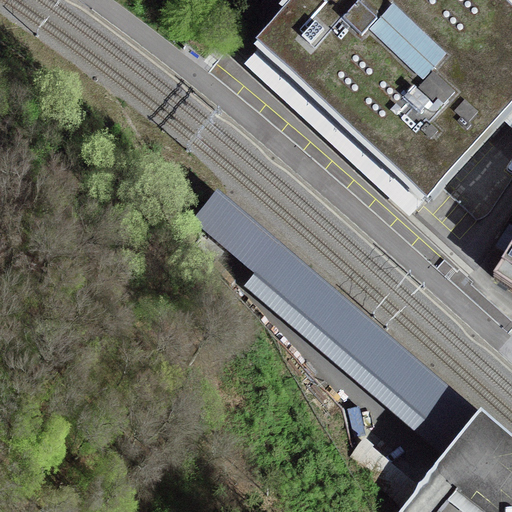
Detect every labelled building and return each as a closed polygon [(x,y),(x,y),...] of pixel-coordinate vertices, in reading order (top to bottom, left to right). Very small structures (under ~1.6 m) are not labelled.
[(457,0),(301,0),(258,46),(343,124),(457,0)] [(511,110),(511,23),(486,0),(457,0),(343,124),(427,202),(511,110)] [(454,450),(480,420),(220,199),(204,217),(263,268),(253,279),(402,405),(402,406),(454,450)] [(511,248),(493,278),(511,291),(511,248)] [(511,511),(511,446),(480,419),(480,420),(454,450),(434,473),(481,511),(511,511)]
